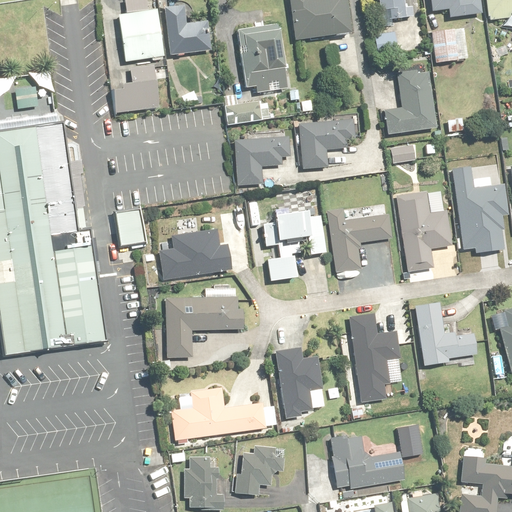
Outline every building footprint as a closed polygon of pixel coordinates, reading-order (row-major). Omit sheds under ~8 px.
[(389,0),(361,0),(366,36),(393,32),(389,0)] [(449,0),(413,0),(415,26),(433,25),(434,30),(467,26),(466,16),(467,15),(465,3),(450,5),(449,0)] [(511,0),(468,0),(472,32),(505,28),(504,23),(511,22),(511,0)] [(295,3),(273,6),(280,54),(303,50),(303,49),(339,43),(332,3),(296,9),(295,3)] [(153,68),(169,66),(170,66),(198,64),(196,31),(173,33),(171,16),(148,18),(153,68)] [(143,19),(101,25),(108,76),(150,70),(143,19)] [(264,30),(220,37),(230,103),(274,96),(264,30)] [(358,44),(359,51),(350,52),(353,74),(361,73),(363,87),(382,84),(380,41),(358,44)] [(452,41),(416,43),(418,74),(454,71),(452,41)] [(0,121),(53,119),(50,76),(0,79),(0,121)] [(412,83),(382,86),(385,120),(368,121),(370,144),(421,139),(419,116),(416,116),(412,83)] [(181,88),(180,100),(190,101),(191,88),(181,88)] [(259,102),(224,108),(227,128),(262,122),(259,102)] [(463,131),(460,119),(445,122),(447,134),(463,131)] [(326,168),(325,149),(352,149),(352,122),(314,123),(314,122),(290,123),(293,177),(317,176),(316,169),(326,168)] [(0,348),(88,335),(55,124),(0,132),(0,348)] [(261,183),(261,170),(274,170),(274,165),(281,165),(281,156),(289,156),(288,136),(247,138),(233,138),(232,190),(254,190),(254,183),(261,183)] [(411,162),(409,147),(389,150),(391,165),(411,162)] [(439,206),(438,195),(425,197),(425,193),(395,197),(405,273),(431,269),(428,250),(448,247),(443,210),(428,212),(427,207),(439,206)] [(391,240),(387,207),(327,213),(334,274),(360,271),(358,249),(360,243),(391,240)] [(141,245),(137,214),(114,217),(119,248),(141,245)] [(318,217),(305,219),(305,214),(273,219),(274,224),(261,226),(264,248),(275,247),(274,243),(305,238),(308,256),(326,254),(323,232),(320,232),(318,217)] [(213,256),(203,257),(202,243),(156,248),(158,262),(143,263),(145,292),(206,287),(205,282),(216,281),(213,256)] [(292,280),(290,259),(267,261),(269,283),(292,280)] [(223,308),(169,309),(169,310),(148,310),(147,370),(175,370),(176,344),(223,344),(223,308)] [(426,315),(397,318),(405,380),(434,376),(433,371),(458,368),(455,341),(429,344),(426,315)] [(511,319),(511,316),(475,329),(487,362),(494,387),(511,381),(511,319)] [(366,411),(364,396),(372,395),(371,370),(383,369),(380,341),(360,343),(358,327),(331,329),(339,414),(366,411)] [(302,367),(290,368),(289,359),(256,362),(262,430),(296,427),(293,400),(305,399),(302,367)] [(208,401),(173,402),(174,418),(153,420),(157,455),(182,452),(181,449),(247,441),(244,411),(208,415),(208,401)] [(386,493),(381,455),(353,459),(351,445),(312,451),(322,511),(360,506),(359,497),(386,493)] [(184,463),(184,454),(171,456),(172,464),(184,463)] [(462,507),(443,507),(443,511),(489,511),(490,509),(511,510),(511,456),(504,456),(503,477),(481,475),(482,471),(444,468),(442,497),(463,498),(462,507)] [(226,465),(225,484),(218,484),(216,508),(243,510),(244,495),(254,496),(255,485),(266,486),(268,460),(238,457),(237,465),(226,465)] [(174,473),(167,473),(165,511),(208,511),(210,490),(202,490),(202,478),(195,478),(195,467),(175,466),(174,473)]
